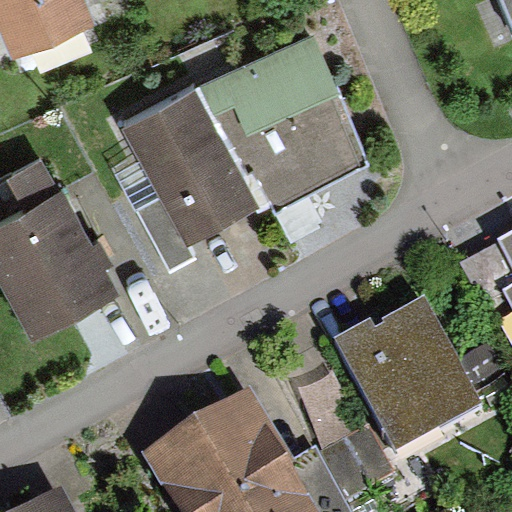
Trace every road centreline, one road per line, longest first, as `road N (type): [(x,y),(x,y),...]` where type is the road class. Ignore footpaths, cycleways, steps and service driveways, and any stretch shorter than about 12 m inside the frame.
road 1 (residential): [(0,444),(442,199)]
road 2 (residential): [(362,0),(442,199)]
